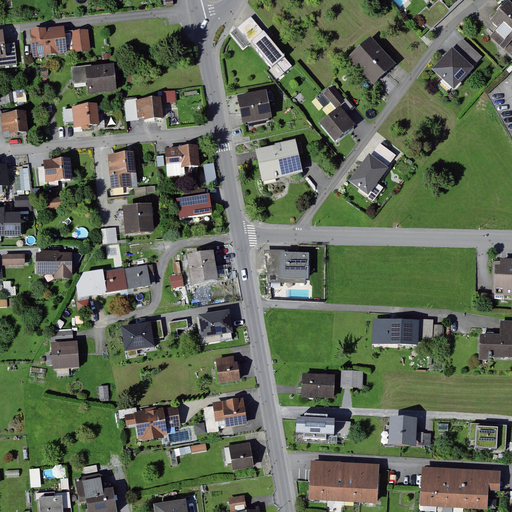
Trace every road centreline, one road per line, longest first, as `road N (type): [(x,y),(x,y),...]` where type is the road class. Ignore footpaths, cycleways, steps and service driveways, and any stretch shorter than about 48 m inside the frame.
road 1 (residential): [(302,236),(446,34),(484,0)]
road 2 (residential): [(242,236),(289,511)]
road 3 (residential): [(222,128),(0,150)]
road 4 (residential): [(302,236),(511,240)]
